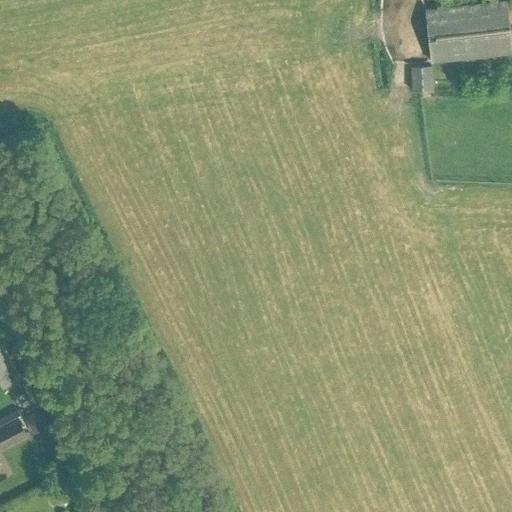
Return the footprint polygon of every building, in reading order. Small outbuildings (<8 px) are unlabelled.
[(316,0),(317,9),(329,9),(328,0),(316,0)] [(433,61),(490,54),(511,52),(506,0),(496,0),(427,8),(433,61)] [(434,88),(433,63),(411,64),(412,88),(434,88)] [(393,94),(392,72),(381,72),(382,95),(393,94)] [(42,426),(34,410),(24,415),(33,431),(42,426)] [(0,427),(0,445),(1,447),(28,432),(20,417),(0,427)] [(47,490),(47,491),(47,492),(47,493),(47,494),(48,495),(49,496),(50,497),(51,497),(52,497),(53,497),(54,497),(55,496),(56,496),(56,495),(57,494),(57,493),(58,492),(58,491),(58,490),(57,490),(57,489),(56,488),(56,487),(55,487),(54,486),(53,486),(52,486),(51,486),(50,486),(49,487),(48,488),(47,489),(47,490)]
